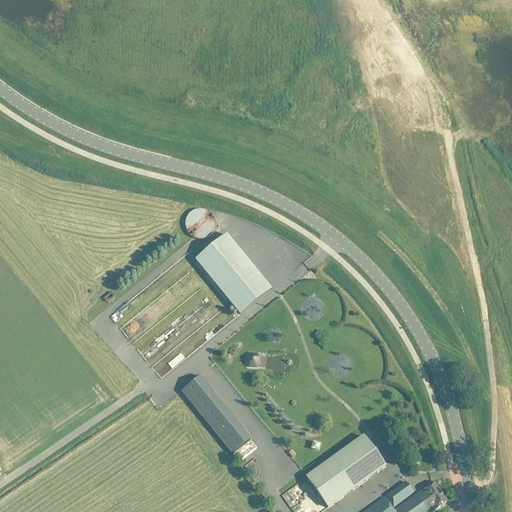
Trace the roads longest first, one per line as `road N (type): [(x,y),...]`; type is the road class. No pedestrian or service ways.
road 1 (secondary): [(474,511),(432,360),(390,291),(341,240),(259,190),(76,134),(0,87)]
road 2 (unknown): [(445,146),(492,387),(485,511)]
